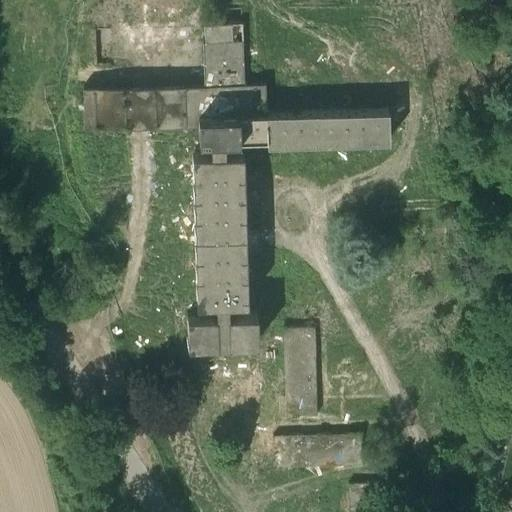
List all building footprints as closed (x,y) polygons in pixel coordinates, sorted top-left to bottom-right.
[(82,90),(83,129),(197,126),(198,138),(209,138),(210,151),(196,152),(199,301),(215,301),(215,312),(186,313),(187,334),(201,334),(201,342),(243,341),(243,333),(257,332),(257,311),(243,311),(242,252),(259,251),(259,248),(259,245),(259,234),(258,231),(241,231),(239,150),(237,150),(237,137),(389,133),(388,108),(244,112),(244,109),(261,109),(261,98),(244,98),(242,8),(214,8),(214,23),(204,23),(204,40),(202,40),(203,87),(82,90)] [(266,96),(266,80),(248,80),(247,96),(266,96)] [(284,355),(310,354),(310,339),(315,338),(314,325),(282,326),(282,327),(284,327),(284,355)] [(315,354),(310,354),(284,355),(285,383),(311,383),(311,367),(315,367),(315,354)] [(316,383),(311,383),(285,383),(286,412),(285,412),(285,414),(317,412),(317,411),(312,411),(312,396),(316,396),(316,383)] [(331,437),(332,462),(360,461),(360,462),(361,462),(360,431),(347,431),(347,436),(331,437)] [(318,437),(303,438),(303,463),(332,462),(331,437),(331,432),(318,432),(318,437)] [(303,463),(303,438),(302,433),(289,433),(289,438),(274,438),(274,434),(273,434),(273,465),(274,465),(274,463),(303,463)] [(350,510),(375,510),(375,494),(380,494),(379,481),(348,482),(348,483),(349,483),(350,510)]
